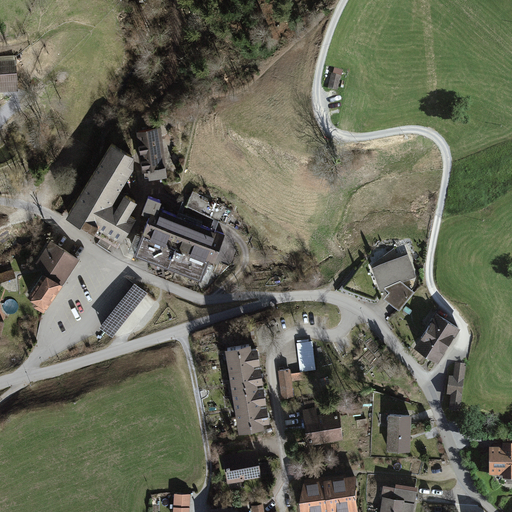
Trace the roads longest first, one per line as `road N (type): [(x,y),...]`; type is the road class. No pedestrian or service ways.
road 1 (track): [(427,384),(465,335),(429,272),(447,150),(431,135),(406,130),(346,141),(319,121),(314,85),(341,0)]
road 2 (unclassified): [(493,511),(460,472),(427,384),(366,316),(340,299),(281,298)]
road 3 (unclassified): [(281,298),(207,301),(109,260),(46,212),(0,199)]
road 4 (residential): [(0,385),(281,298)]
road 5 (track): [(181,332),(208,447),(210,479),(195,511)]
